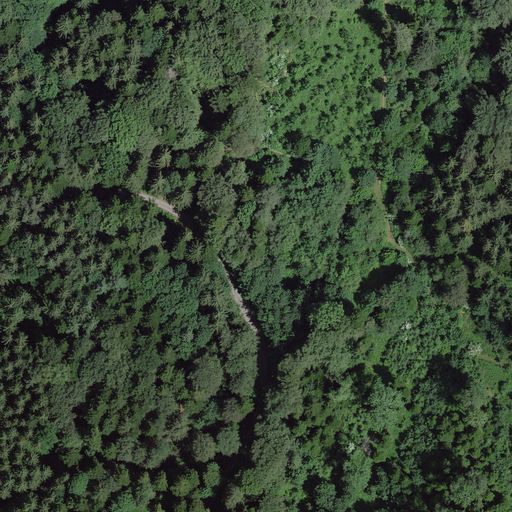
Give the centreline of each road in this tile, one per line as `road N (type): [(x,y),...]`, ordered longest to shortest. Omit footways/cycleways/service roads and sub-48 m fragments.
road 1 (track): [(0,263),(45,212),(90,192),(145,194),(202,231),(251,320),(263,368),(249,435),(202,511)]
road 2 (track): [(0,508),(88,463),(232,461)]
